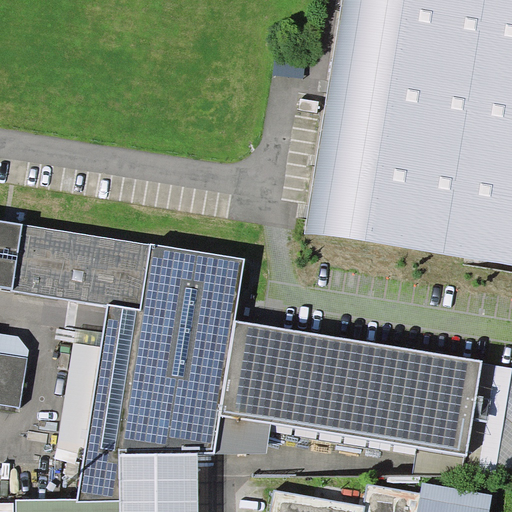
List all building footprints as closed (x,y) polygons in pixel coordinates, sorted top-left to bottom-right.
[(511,0),(342,0),(305,232),(511,266),(511,0)] [(274,75),(304,77),(306,62),(275,59),(274,75)] [(511,368),(483,363),(483,361),(336,336),(308,331),(281,327),(237,320),(246,258),(151,243),(150,244),(0,220),(0,286),(12,288),(12,290),(107,305),(78,498),(78,501),(120,501),(119,454),(198,454),(214,452),(219,414),(271,423),(463,455),(463,462),(511,470),(511,368)] [(18,337),(0,333),(0,353),(27,358),(29,350),(18,337)] [(80,464),(97,353),(76,350),(60,461),(80,464)] [(0,404),(20,408),(27,358),(0,353),(0,404)] [(266,454),(271,423),(219,414),(214,452),(266,454)] [(198,511),(198,454),(119,454),(120,501),(78,501),(78,498),(16,499),(16,511),(198,511)] [(489,511),(492,494),(423,482),(421,493),(418,511),(489,511)] [(418,511),(421,493),(368,483),(364,505),(274,490),(269,511),(418,511)]
